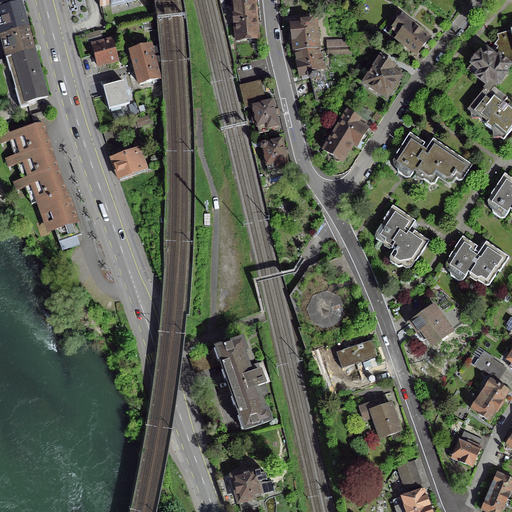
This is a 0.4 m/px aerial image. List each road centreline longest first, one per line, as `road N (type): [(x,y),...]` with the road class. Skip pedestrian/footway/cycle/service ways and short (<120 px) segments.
road 1 (primary): [(212,511),(75,118),(44,0)]
road 2 (residential): [(333,212),(452,511)]
road 3 (residential): [(333,212),(418,76),(483,0)]
road 4 (residential): [(267,0),(304,168),(333,212)]
